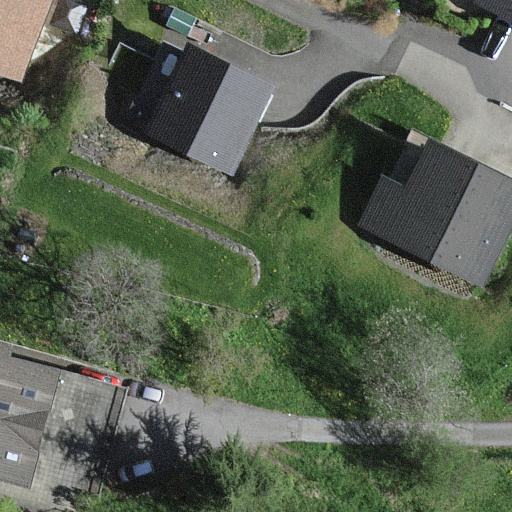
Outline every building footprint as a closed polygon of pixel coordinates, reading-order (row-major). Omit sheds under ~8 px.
[(54,0),(0,0),(0,80),(20,88),(54,0)] [(511,0),(476,0),(474,6),(511,23),(511,0)] [(284,87),(185,38),(138,132),(237,181),(284,87)] [(511,228),(511,190),(403,131),(353,224),(477,292),(511,228)] [(18,349),(0,343),(0,473),(87,499),(121,389),(16,357),(18,349)]
